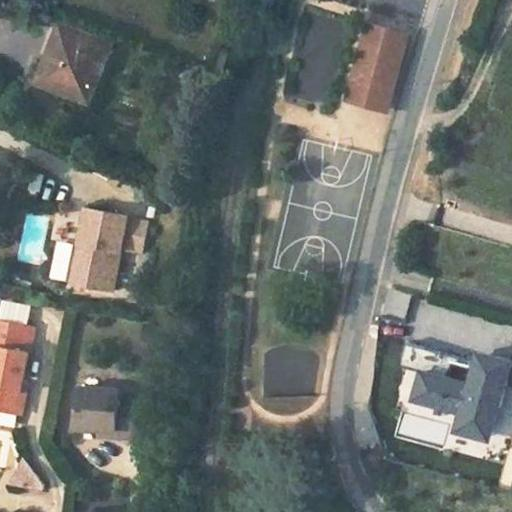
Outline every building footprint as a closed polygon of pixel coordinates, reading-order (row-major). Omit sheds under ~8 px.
[(411,34),(372,23),(356,83),(394,93),(411,34)] [(61,26),(38,82),(89,103),(112,45),(61,26)] [(394,93),(356,83),(350,103),(388,113),(394,93)] [(384,147),(384,131),(360,132),(360,147),(384,147)] [(80,243),(73,284),(114,291),(121,253),(128,217),(87,208),(80,243)] [(142,254),(148,221),(128,217),(121,253),(141,257),(142,254)] [(73,284),(80,243),(72,242),(64,282),(73,284)] [(0,410),(23,416),(27,393),(20,392),(21,386),(33,327),(0,320),(0,410)] [(316,391),(316,348),(267,347),(267,390),(316,391)] [(490,445),(511,367),(511,361),(478,352),(469,383),(421,369),(412,402),(458,415),(453,435),(490,445)] [(80,388),(77,428),(100,429),(117,431),(116,437),(136,439),(138,400),(118,399),(119,391),(80,388)] [(41,490),(18,465),(15,492),(40,495),(41,490)]
